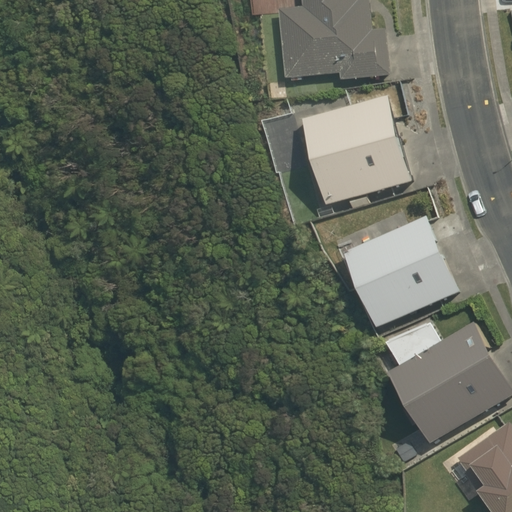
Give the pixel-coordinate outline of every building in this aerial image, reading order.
[(341,80),(391,74),(386,30),(373,31),(370,0),(301,0),(302,5),(279,8),(286,78),(340,73),(341,80)] [(326,207),(413,182),(388,96),(303,120),(326,207)] [(378,328),(461,292),(428,217),(344,255),(378,328)] [(431,442),(511,396),(511,386),(475,324),(442,341),(431,323),(385,343),(399,365),(388,371),(431,442)] [(511,511),(511,423),(510,420),(458,458),(478,487),(476,489),(493,511),(511,511)]
